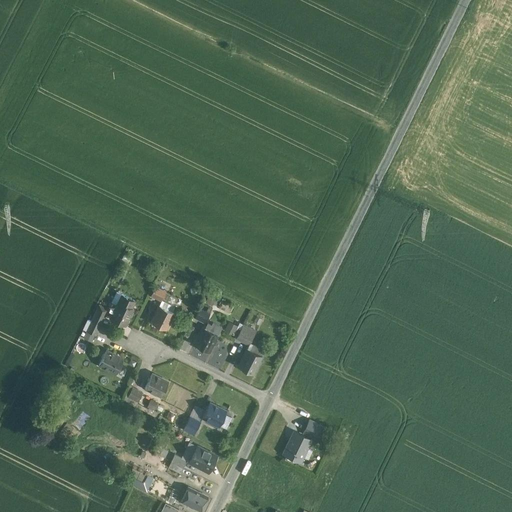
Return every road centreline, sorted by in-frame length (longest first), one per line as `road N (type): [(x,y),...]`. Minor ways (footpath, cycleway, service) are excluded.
road 1 (unclassified): [(465,0),(270,400)]
road 2 (residential): [(270,400),(145,343)]
road 3 (unclassified): [(270,400),(217,511)]
